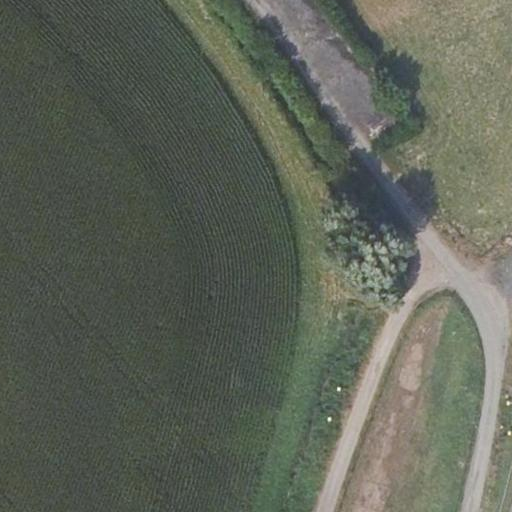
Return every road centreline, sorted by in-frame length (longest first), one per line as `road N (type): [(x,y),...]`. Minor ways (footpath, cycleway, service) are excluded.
road 1 (unclassified): [(258,0),(296,43),(427,243),(485,310),(495,377),(466,511)]
road 2 (track): [(326,511),(427,243)]
